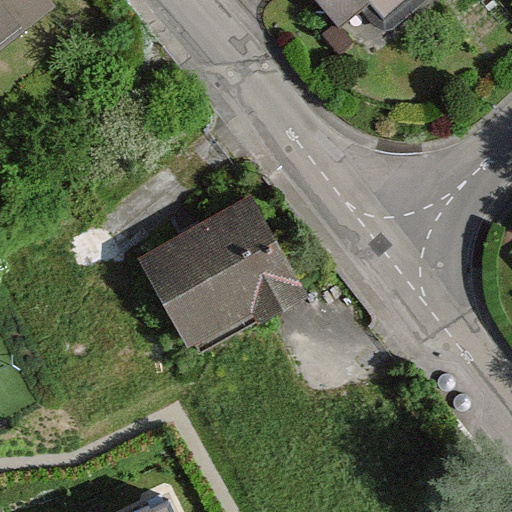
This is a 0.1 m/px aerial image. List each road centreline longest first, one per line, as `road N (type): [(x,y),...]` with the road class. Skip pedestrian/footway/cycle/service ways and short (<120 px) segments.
road 1 (residential): [(390,254),(149,0)]
road 2 (residential): [(511,410),(390,254)]
road 3 (residential): [(390,254),(511,137)]
